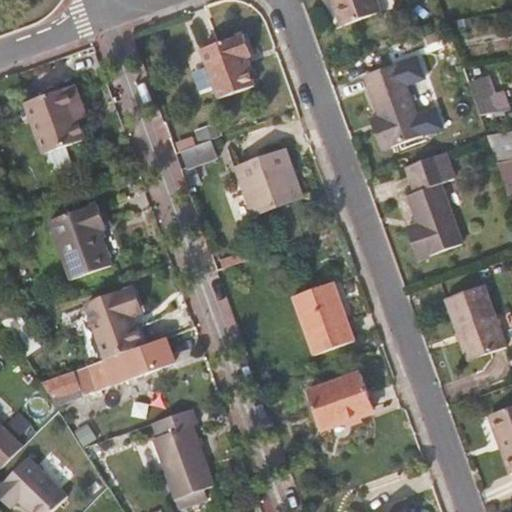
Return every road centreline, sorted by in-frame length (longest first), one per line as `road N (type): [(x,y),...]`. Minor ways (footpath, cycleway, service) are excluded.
road 1 (residential): [(470,511),(275,0)]
road 2 (residential): [(100,13),(291,511)]
